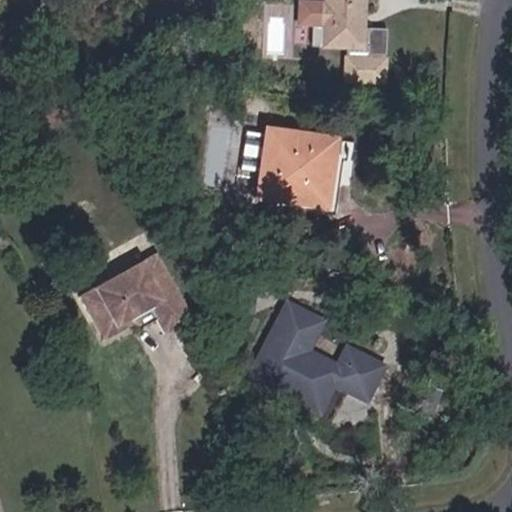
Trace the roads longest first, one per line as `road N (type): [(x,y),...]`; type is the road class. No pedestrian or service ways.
road 1 (residential): [(505,0),(493,145),(511,305)]
road 2 (unknown): [(178,511),(184,327)]
